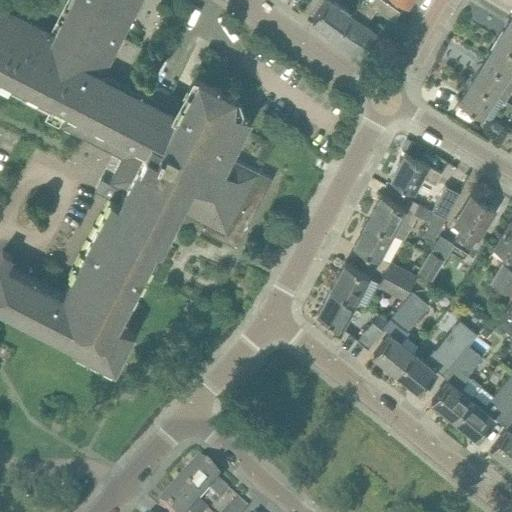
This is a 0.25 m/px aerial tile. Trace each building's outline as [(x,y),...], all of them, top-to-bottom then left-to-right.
[(0,0),(0,75),(13,82),(11,87),(38,102),(41,96),(54,103),(49,113),(62,120),(59,125),(80,136),(122,157),(109,182),(125,190),(119,203),(111,199),(63,294),(7,265),(12,256),(3,251),(0,256),(0,301),(76,341),(73,347),(115,368),(134,330),(117,322),(172,214),(176,216),(175,218),(176,216),(237,247),(272,178),(253,169),(225,154),(238,128),(242,131),(241,132),(241,133),(242,130),(249,116),(228,105),(233,95),(235,92),(201,74),(199,73),(198,73),(177,113),(143,96),(103,75),(142,0),(72,0),(55,34),(2,6),(5,0),(0,0)] [(326,0),(312,20),(336,36),(352,14),(331,0),(326,0)] [(352,14),(336,36),(360,53),(376,31),(365,24),(376,8),(393,20),(400,11),(385,0),(363,0),(353,15),(352,14)] [(511,19),(510,18),(497,38),(511,47),(511,19)] [(511,47),(497,38),(484,59),(511,76),(511,47)] [(511,76),(484,59),(472,79),(496,94),(496,93),(505,99),(511,86),(511,76)] [(496,94),(472,79),(459,100),(482,115),(496,94)] [(391,178),(408,188),(414,191),(422,176),(436,184),(442,172),(427,165),(428,164),(405,152),(391,178)] [(446,184),(432,210),(446,218),(460,192),(446,184)] [(404,239),(418,214),(415,212),(382,194),(368,219),(404,239)] [(452,242),(468,251),(494,209),(494,210),(495,209),(472,195),(455,223),(461,227),(452,242)] [(432,210),(429,208),(420,203),(415,212),(418,214),(424,217),(430,221),(423,234),(434,240),(446,218),(445,217),(432,210)] [(404,239),(368,219),(354,246),(377,258),(391,233),(404,239)] [(490,281),(503,289),(511,294),(511,292),(511,266),(511,265),(511,219),(501,236),(496,245),(508,252),(490,281)] [(418,271),(432,279),(443,261),(429,252),(418,271)] [(391,260),(385,272),(410,285),(417,273),(391,260)] [(345,262),(331,288),(355,301),(369,275),(345,262)] [(410,285),(385,272),(378,284),(403,298),(410,285)] [(355,301),(331,288),(317,314),(341,327),(355,301)] [(395,372),(413,351),(400,341),(409,332),(407,330),(428,303),(412,290),(389,320),(391,321),(383,330),(389,334),(386,339),(373,354),(385,364),(386,367),(392,372),(395,372)] [(511,300),(498,323),(511,330),(511,300)] [(368,348),(383,330),(391,321),(389,320),(378,314),(357,340),(368,348)] [(433,351),(425,361),(436,369),(441,363),(448,368),(468,343),(468,344),(478,332),(461,318),(435,352),(433,351)] [(486,324),(479,333),(485,338),(493,329),(486,324)] [(468,343),(448,368),(454,373),(448,380),(461,390),(466,383),(472,377),(468,374),(483,355),(468,344),(468,343)] [(413,351),(395,372),(397,373),(397,377),(403,382),(407,381),(419,391),(431,376),(436,369),(413,351)] [(511,370),(487,402),(483,408),(494,416),(498,411),(505,417),(511,407),(511,370)] [(431,401),(453,419),(470,398),(448,380),(431,401)] [(470,398),(453,419),(477,438),(489,422),(494,416),(483,408),(470,398)] [(491,449),(511,466),(511,430),(508,428),(491,449)] [(198,462),(178,484),(207,510),(208,509),(199,501),(208,491),(218,500),(228,490),(218,481),(198,462)] [(205,511),(207,510),(178,484),(159,505),(165,511),(205,511)] [(224,511),(242,511),(247,507),(237,498),(224,511)]
